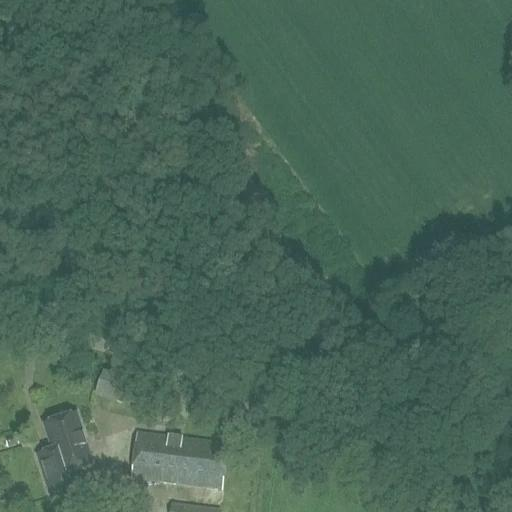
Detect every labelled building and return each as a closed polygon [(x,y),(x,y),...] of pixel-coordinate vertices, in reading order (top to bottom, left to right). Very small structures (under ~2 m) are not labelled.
[(135,411),(136,409),(159,417),(167,395),(143,387),(104,373),(95,398),(135,411)] [(51,495),(79,486),(74,473),(92,467),(76,416),(45,426),(54,451),(38,456),(51,495)] [(222,492),(228,446),(137,435),(131,481),(222,492)] [(8,447),(18,444),(15,436),(5,440),(8,447)] [(116,511),(113,494),(96,498),(98,511),(116,511)] [(98,511),(96,498),(80,502),(81,511),(98,511)]
